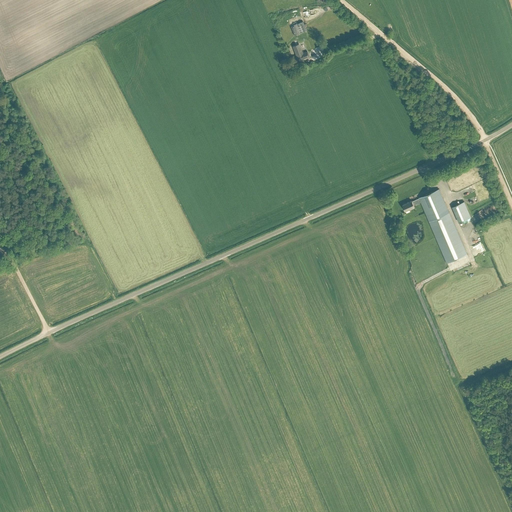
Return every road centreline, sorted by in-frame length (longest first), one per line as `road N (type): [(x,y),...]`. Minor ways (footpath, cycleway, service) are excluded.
road 1 (unclassified): [(0,356),(511,124)]
road 2 (track): [(511,201),(480,129),(456,100),(338,0)]
road 3 (track): [(511,366),(465,390),(511,496)]
road 4 (track): [(452,374),(416,286),(472,256)]
